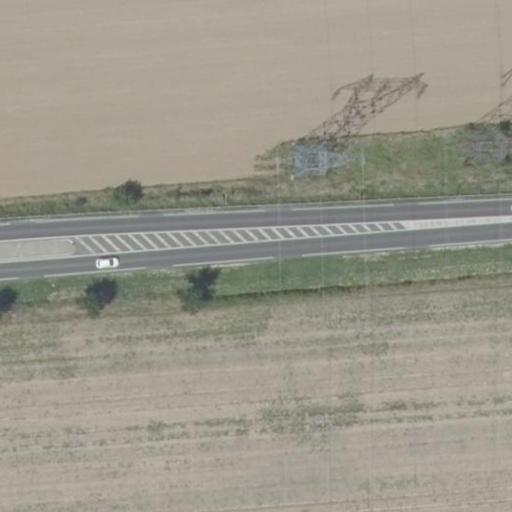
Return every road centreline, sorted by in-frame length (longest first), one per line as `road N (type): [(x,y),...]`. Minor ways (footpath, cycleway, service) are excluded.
road 1 (primary): [(0,273),(511,222)]
road 2 (primary): [(511,218),(0,235)]
